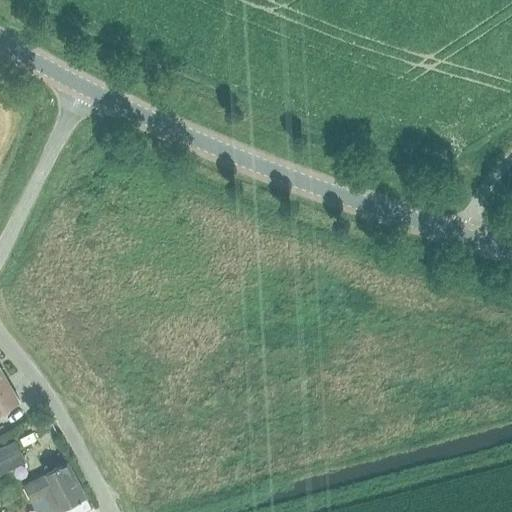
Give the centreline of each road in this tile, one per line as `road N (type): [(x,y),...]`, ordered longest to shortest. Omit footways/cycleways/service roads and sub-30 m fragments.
road 1 (secondary): [(467,236),(219,151),(83,87)]
road 2 (unclassified): [(112,511),(69,428),(0,330)]
road 3 (unclassified): [(0,255),(83,87)]
